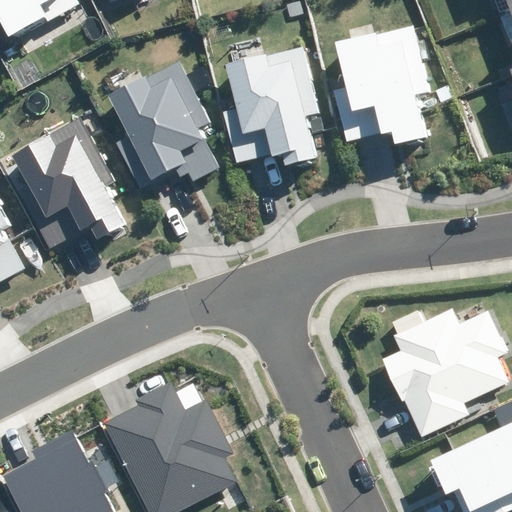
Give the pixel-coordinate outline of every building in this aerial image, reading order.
[(0,0),(0,12),(2,12),(18,40),(85,3),(83,0),(0,0)] [(421,26),(345,41),(354,81),(338,85),(349,141),(400,131),(403,142),(436,135),(427,92),(433,89),(421,26)] [(309,42),(231,59),(242,105),(224,109),(236,163),(289,151),(292,162),(324,155),(314,112),(325,110),(309,42)] [(185,57),(113,90),(133,132),(123,140),(145,187),(191,166),(197,180),(223,168),(203,124),(214,119),(185,57)] [(103,244),(136,228),(84,122),(20,153),(35,183),(23,189),(53,251),(96,230),(103,244)] [(21,224),(0,189),(0,280),(30,262),(11,230),(21,224)] [(389,358),(425,431),(464,412),(459,402),(506,379),(495,357),(511,349),(493,310),(463,325),(455,310),(400,337),(407,349),(389,358)] [(231,456),(239,453),(203,376),(179,387),(174,376),(142,391),(146,400),(106,419),(150,511),(177,511),(243,481),(231,456)] [(511,424),(442,458),(458,491),(469,489),(480,511),(507,511),(511,510),(511,424)] [(94,462),(77,427),(38,445),(44,456),(12,472),(32,511),(122,511),(113,493),(126,486),(110,454),(94,462)]
